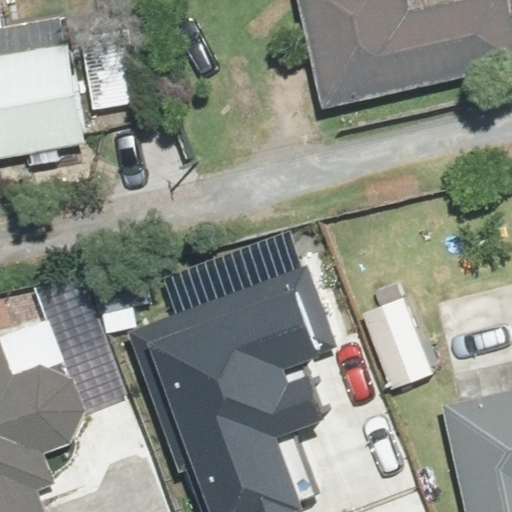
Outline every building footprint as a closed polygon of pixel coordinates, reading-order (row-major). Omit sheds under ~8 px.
[(408,0),(299,0),(323,107),(511,65),(511,4),(511,0),(453,0),(410,9),(408,0)] [(0,157),(89,143),(69,17),(0,27),(0,157)] [(321,248),(136,319),(211,511),(271,511),(322,493),(293,419),(342,400),(321,345),(354,333),(321,248)] [(408,297),(363,313),(391,391),(436,375),(408,297)] [(2,343),(0,343),(0,511),(48,511),(40,491),(58,485),(45,453),(76,441),(90,408),(78,378),(48,368),(17,380),(2,343)] [(511,511),(511,393),(445,407),(467,511),(511,511)]
